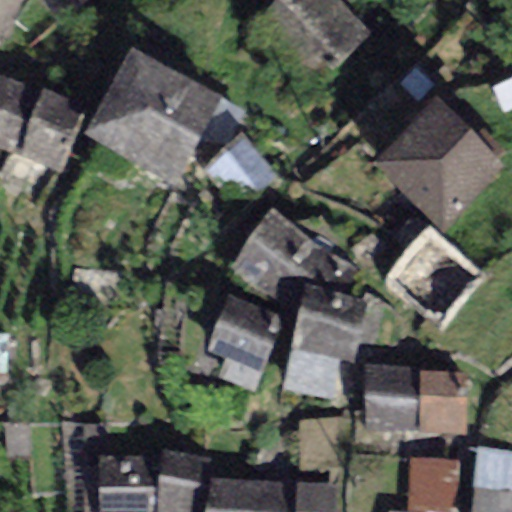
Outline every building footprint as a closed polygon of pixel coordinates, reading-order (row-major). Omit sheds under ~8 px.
[(0,0),(0,28),(9,0),(0,0)] [(87,0),(39,0),(61,24),(87,0)] [(372,31),(338,0),(280,0),(255,28),(320,88),(372,31)] [(225,107),(128,57),(82,145),(180,194),(225,107)] [(84,112),(0,84),(0,157),(62,178),(84,112)] [(505,171),(436,107),(376,172),(445,236),(505,171)] [(242,145),(206,175),(236,212),(272,183),(242,145)] [(324,259),(269,219),(230,272),(285,312),(324,259)] [(485,278),(429,234),(385,290),(441,334),(485,278)] [(369,306),(307,294),(295,357),(357,368),(369,306)] [(282,324),(227,303),(207,357),(262,378),(282,324)] [(409,375),(366,375),(365,436),(467,438),(468,377),(409,375)] [(511,511),(511,457),(476,455),(472,511),(511,511)] [(461,509),(463,457),(414,456),(413,508),(461,509)] [(151,459),(97,464),(100,511),(202,511),(206,463),(151,459)] [(333,511),(333,487),(209,485),(208,511),(333,511)]
